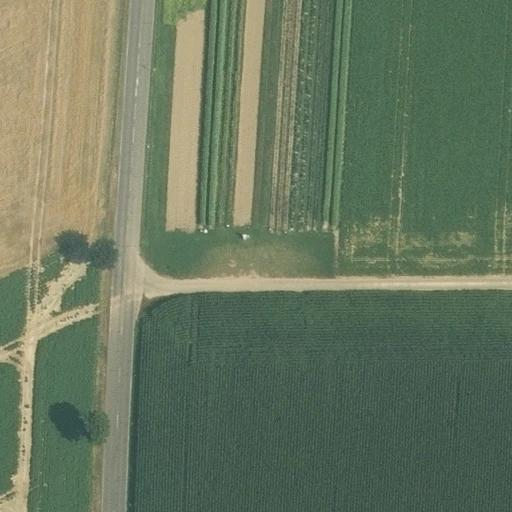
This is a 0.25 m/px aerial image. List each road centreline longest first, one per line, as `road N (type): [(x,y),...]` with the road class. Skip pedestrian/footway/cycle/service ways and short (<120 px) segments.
road 1 (tertiary): [(143,0),(114,511)]
road 2 (track): [(511,288),(124,290)]
